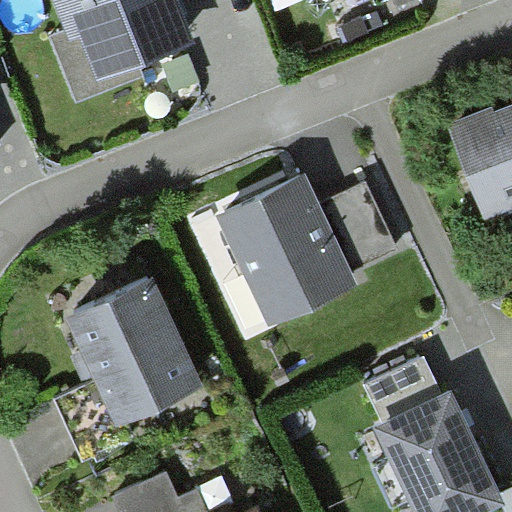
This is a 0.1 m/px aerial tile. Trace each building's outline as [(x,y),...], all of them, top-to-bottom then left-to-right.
[(50,0),(61,27),(47,33),(75,102),(147,74),(145,67),(199,46),(182,4),(180,0),(50,0)] [(511,211),(511,104),(497,111),(494,105),(447,124),(487,222),(511,211)] [(320,199),(307,174),(216,217),(266,322),(360,278),(354,267),(395,248),(363,179),(320,199)] [(54,395),(84,459),(137,435),(130,420),(208,384),(156,272),(64,315),(93,377),(54,395)] [(380,422),(424,511),(476,511),(509,496),(454,385),(380,422)] [(114,495),(121,511),(208,511),(200,492),(179,501),(167,472),(114,495)]
